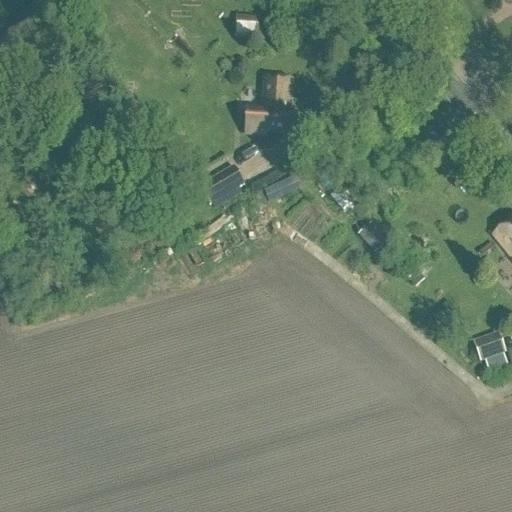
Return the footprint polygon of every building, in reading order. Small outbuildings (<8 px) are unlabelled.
[(263,141),(264,134),(290,136),(293,81),(263,79),(260,112),(245,111),(244,140),(263,141)] [(233,169),(198,191),(209,209),(244,188),(233,169)] [(511,263),(511,224),(493,242),(511,263)] [(358,238),(375,257),(389,245),(372,226),(358,238)] [(362,273),(350,288),(367,301),(378,286),(362,273)] [(408,283),(413,288),(422,280),(417,275),(408,283)]
